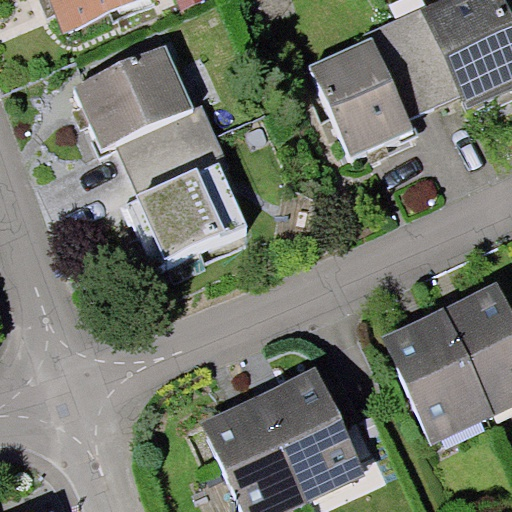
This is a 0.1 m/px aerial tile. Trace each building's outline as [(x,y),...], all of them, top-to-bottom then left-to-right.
[(39,0),(57,39),(143,0),(39,0)] [(463,116),(511,94),(511,61),(484,0),(477,0),(422,25),(418,16),(390,29),(428,114),(457,102),(463,116)] [(361,41),(365,50),(304,78),(345,169),(407,142),(400,127),(428,114),(390,29),(361,41)] [(68,99),(95,161),(111,154),(123,183),(210,144),(197,115),(188,119),(160,58),(68,99)] [(210,144),(123,183),(136,211),(121,218),(149,280),(241,238),(213,177),(222,173),(210,144)] [(511,343),(495,307),(439,333),(476,412),(511,394),(511,343)] [(439,333),(384,359),(421,438),(476,412),(439,333)] [(313,392),(257,418),(294,497),(350,471),(313,392)] [(257,418),(202,445),(233,511),(262,511),(294,497),(257,418)]
